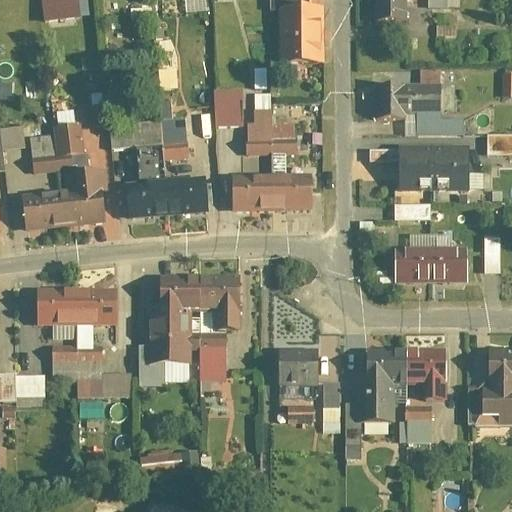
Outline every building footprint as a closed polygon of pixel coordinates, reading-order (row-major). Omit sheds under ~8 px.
[(85,0),(37,0),(39,24),(87,21),(85,0)] [(425,0),(365,0),(365,27),(426,26),(425,0)] [(305,8),(264,9),(267,71),(308,69),(305,8)] [(411,87),(363,88),(364,123),(441,121),(440,75),(411,75),(411,87)] [(210,94),(212,131),(242,130),(240,92),(210,94)] [(270,129),(269,97),(252,98),(252,129),(243,129),(243,159),(293,158),(292,129),(270,129)] [(55,116),(56,130),(72,128),(71,115),(55,116)] [(49,139),(27,141),(30,178),(62,176),(61,161),(81,159),(78,129),(49,131),(49,139)] [(0,178),(1,178),(0,158),(0,154),(23,153),(22,130),(0,131),(0,178)] [(511,139),(483,141),(484,162),(511,160),(511,139)] [(434,195),(433,155),(400,156),(401,195),(434,195)] [(434,195),(467,195),(467,155),(433,155),(434,195)] [(50,179),(52,198),(55,232),(97,228),(92,175),(50,179)] [(301,177),(266,178),(267,211),(302,210),(301,177)] [(266,178),(222,180),(223,213),(267,211),(266,178)] [(193,180),(157,184),(161,220),(197,216),(193,180)] [(157,184),(115,188),(119,224),(161,220),(157,184)] [(52,198),(13,202),(16,236),(55,232),(52,198)] [(392,226),(428,224),(428,208),(391,210),(392,226)] [(480,278),(498,279),(498,243),(481,242),(480,278)] [(419,286),(457,285),(456,249),(418,250),(419,286)] [(381,287),(419,286),(418,250),(380,251),(381,287)] [(136,309),(138,368),(188,367),(186,316),(204,316),(204,336),(239,335),(238,307),(227,277),(151,279),(152,309),(136,309)] [(67,292),(27,292),(27,328),(67,328),(67,292)] [(107,292),(67,292),(67,328),(107,328),(107,292)] [(276,352),(277,388),(319,387),(318,351),(276,352)] [(471,392),(472,429),(511,428),(511,352),(477,353),(478,392),(471,392)] [(346,380),(346,428),(391,427),(390,390),(436,390),(436,353),(353,355),(354,380),(346,380)] [(75,384),(76,403),(129,401),(128,378),(103,379),(103,358),(48,360),(49,385),(75,384)] [(320,387),(320,427),(338,427),(338,387),(320,387)] [(281,428),(311,426),(310,403),(280,404),(281,428)] [(429,449),(429,419),(397,419),(397,449),(429,449)] [(178,457),(138,460),(139,478),(179,476),(178,457)] [(219,487),(220,505),(247,502),(246,485),(219,487)]
